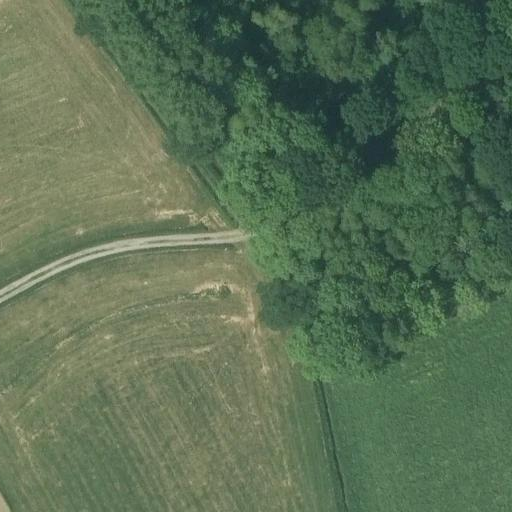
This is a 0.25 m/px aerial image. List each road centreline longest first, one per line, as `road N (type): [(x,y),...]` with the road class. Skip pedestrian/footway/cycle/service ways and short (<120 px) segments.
road 1 (track): [(251,237),(511,62)]
road 2 (track): [(0,301),(58,268),(127,246),(251,237)]
